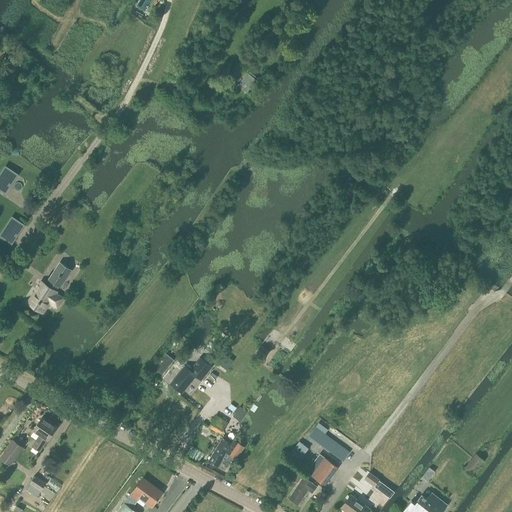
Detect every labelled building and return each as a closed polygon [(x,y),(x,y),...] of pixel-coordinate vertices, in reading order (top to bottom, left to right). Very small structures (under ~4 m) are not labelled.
[(152,0),(137,0),(135,4),(146,11),(152,0)] [(237,84),(248,92),(257,80),(247,72),(237,84)] [(0,173),(0,189),(5,193),(18,173),(5,165),(0,173)] [(0,234),(0,236),(12,244),(25,224),(12,216),(0,234)] [(42,281),(28,302),(43,312),(50,301),(57,306),(62,298),(55,293),(57,291),(56,290),(59,285),(60,286),(71,269),(61,262),(49,279),(51,280),(48,285),(42,281)] [(164,351),(150,368),(159,375),(173,359),(164,351)] [(219,355),(215,361),(226,369),(230,363),(219,355)] [(191,356),(175,375),(186,384),(202,366),(191,356)] [(202,383),(197,388),(207,397),(211,392),(202,383)] [(228,422),(216,415),(209,427),(221,434),(228,422)] [(42,417),(34,429),(40,434),(33,445),(41,450),(48,439),(57,426),(42,417)] [(314,429),(309,436),(343,461),(349,452),(335,442),(334,443),(314,429)] [(214,453),(223,459),(232,443),(223,437),(214,453)] [(24,447),(15,441),(2,459),(12,465),(24,447)] [(244,446),(238,442),(230,453),(236,457),(244,446)] [(296,462),(307,448),(299,442),(288,456),(296,462)] [(214,453),(209,461),(212,463),(211,464),(216,466),(216,465),(226,471),(230,463),(214,453)] [(338,468),(320,454),(307,472),(325,485),(338,468)] [(484,460),(476,454),(465,469),(472,474),(484,460)] [(304,477),(298,473),(293,480),(299,484),(304,477)] [(379,480),(370,473),(365,479),(374,486),(379,480)] [(49,482),(37,475),(29,489),(41,496),(49,482)] [(299,484),(289,499),(298,504),(307,490),(312,493),(317,486),(304,477),(299,484)] [(162,493),(142,478),(130,494),(137,500),(140,496),(153,505),(162,493)] [(411,501),(402,511),(424,511),(425,511),(424,511),(441,511),(447,505),(432,493),(426,499),(422,495),(415,504),(411,501)] [(351,495),(341,508),(346,511),(368,511),(370,509),(351,495)] [(138,511),(125,502),(117,511),(138,511)]
